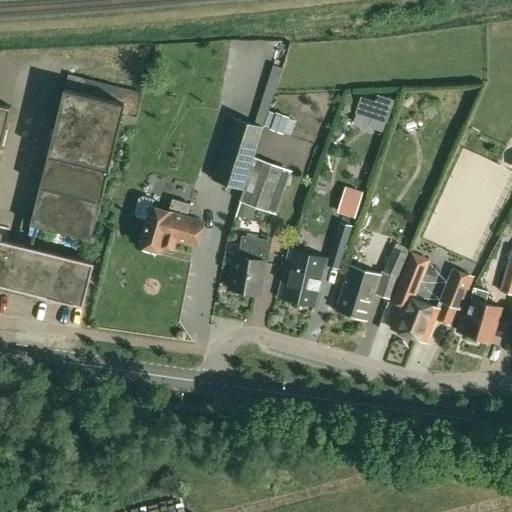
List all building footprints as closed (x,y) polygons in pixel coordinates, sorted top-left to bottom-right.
[(274,47),(267,80),(288,85),(295,52),(274,47)] [(64,88),(30,224),(91,239),(122,114),(137,117),(143,93),(69,75),(65,88),(64,88)] [(356,114),(386,124),(393,100),(378,95),(376,102),(361,97),(356,114)] [(0,148),(11,105),(0,102),(0,148)] [(232,117),(212,179),(243,188),(254,156),(263,127),(232,117)] [(294,120),(284,117),(280,128),(290,132),(294,120)] [(243,188),(239,200),(276,213),(292,170),(254,156),(243,188)] [(320,187),(314,214),(331,219),(338,192),(320,187)] [(349,189),(341,214),(355,218),(363,193),(349,189)] [(177,239),(196,244),(202,223),(187,218),(190,207),(172,202),(169,212),(153,208),(155,199),(143,196),(139,198),(134,213),(136,217),(149,221),(142,245),(146,246),(145,250),(156,253),(157,249),(162,250),(162,248),(174,251),(177,239)] [(352,226),(339,222),(331,248),(345,251),(352,226)] [(0,285),(83,306),(94,263),(1,239),(3,231),(0,229),(0,285)] [(234,255),(228,288),(259,293),(264,261),(264,260),(268,240),(243,235),(239,256),(234,255)] [(398,277),(408,254),(394,248),(383,271),(398,277)] [(500,291),(511,294),(511,248),(500,291)] [(317,306),(328,259),(289,249),(278,297),(317,306)] [(348,266),(334,311),(365,321),(373,293),(379,275),(349,266),(348,266)] [(399,304),(390,328),(426,342),(439,310),(413,300),(422,276),(404,269),(391,301),(399,304)] [(451,269),(438,300),(455,307),(459,308),(471,277),(451,269)] [(457,331),(462,332),(461,334),(465,335),(464,338),(475,341),(476,338),(491,342),(501,308),(486,303),(489,292),(474,287),(470,299),(471,299),(467,315),(462,314),(457,331)]
